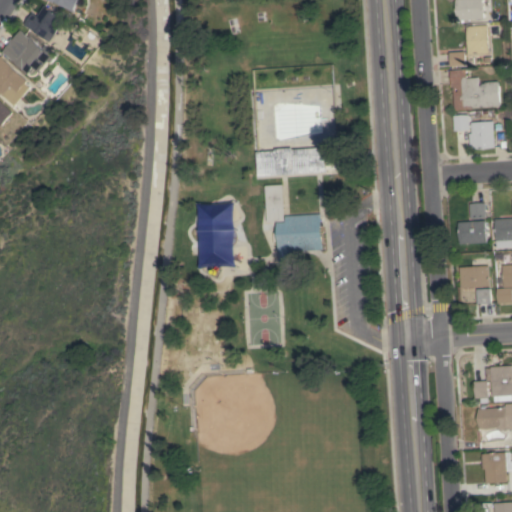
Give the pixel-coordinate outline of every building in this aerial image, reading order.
[(80,0),(75,10),(55,1),(54,2),(50,0),(80,0)] [(482,0),(483,19),(456,20),(454,0),(482,0)] [(52,42),(28,25),(27,26),(25,24),(34,12),(39,15),(46,5),(67,19),(57,34),(52,42)] [(488,53),(468,54),(466,26),(486,25),(488,53)] [(6,53),(6,54),(3,52),(11,42),(10,41),(13,38),(14,39),(22,29),(25,32),(30,37),(31,36),(54,56),(41,71),(36,66),(36,68),(35,70),(33,72),(31,72),(30,73),(6,53)] [(465,65),(465,67),(452,68),(452,66),(450,66),(450,52),(464,51),(465,65)] [(32,87),(17,106),(0,91),(0,57),(2,55),(4,58),(30,81),(28,83),(32,87)] [(499,106),(472,108),(472,109),(455,110),(453,85),(451,86),(450,70),(465,69),(466,78),(479,77),(479,86),(484,85),(484,82),(497,81),(499,106)] [(15,112),(3,126),(0,123),(0,98),(4,102),(15,112)] [(469,129),(454,130),(453,115),(468,114),(469,129)] [(494,147),(469,149),(469,133),(471,133),(470,122),(493,121),(494,147)] [(258,176),(256,152),(275,150),(275,149),(293,148),(293,149),(326,147),(326,150),(337,149),(339,168),(327,169),(327,171),(258,176)] [(285,220),(268,222),(265,186),(282,184),(285,220)] [(486,217),(471,218),(470,203),(486,202),(486,217)] [(321,214),(323,249),(294,251),(294,261),(279,262),(277,222),(285,222),(285,216),(321,214)] [(511,239),(497,241),(496,218),(511,217),(511,239)] [(487,242),(461,244),(459,222),(485,220),(487,242)] [(511,286),(504,287),(503,265),(511,264),(511,286)] [(490,286),(461,288),(459,267),(488,265),(490,286)] [(511,302),(498,303),(497,288),(511,287),(511,302)] [(491,303),(477,304),(476,289),(490,288),(491,303)] [(511,395),(493,396),(491,366),(511,365),(511,395)] [(489,397),(476,398),(474,381),(488,380),(489,397)] [(505,407),(505,403),(511,403),(511,429),(498,430),(498,427),(480,428),(478,409),(505,407)] [(507,481),(486,483),(485,468),(483,469),(482,453),(505,452),(507,481)] [(494,511),(494,503),(511,501),(511,511),(494,511)]
